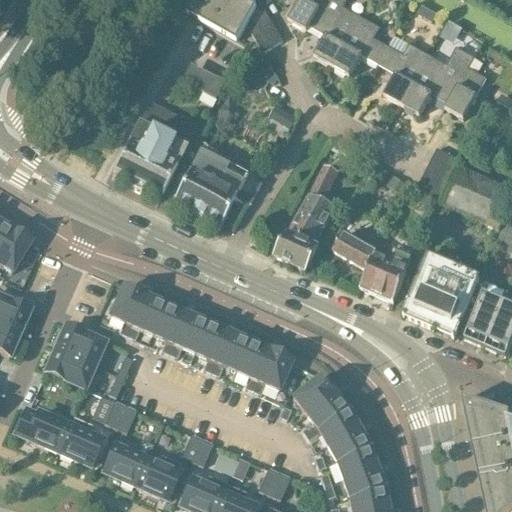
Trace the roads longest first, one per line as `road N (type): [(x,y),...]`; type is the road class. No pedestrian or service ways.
road 1 (residential): [(96,210),(0,423)]
road 2 (residential): [(228,268),(315,118)]
road 3 (tertiary): [(228,268),(96,210)]
road 4 (tertiary): [(458,511),(430,374)]
road 5 (tertiary): [(405,388),(436,511)]
road 6 (tertiary): [(430,374),(391,335),(329,313)]
